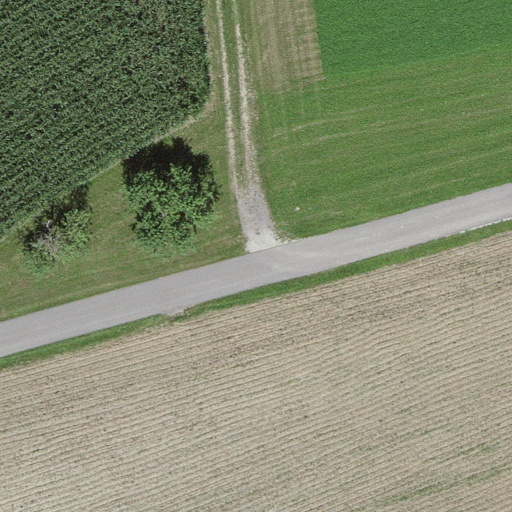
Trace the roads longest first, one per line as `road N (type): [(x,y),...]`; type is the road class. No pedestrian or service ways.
road 1 (unclassified): [(511,202),(0,346)]
road 2 (track): [(270,273),(237,0)]
